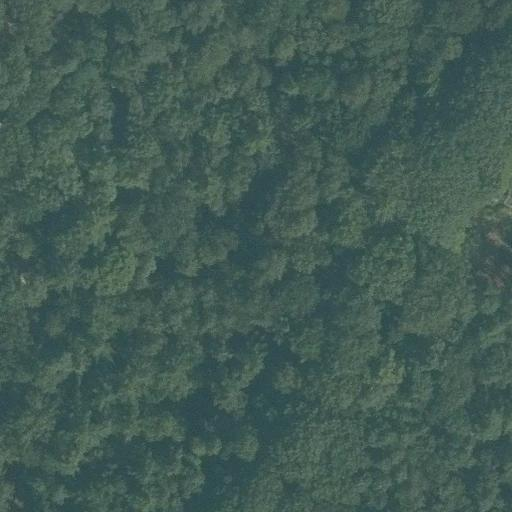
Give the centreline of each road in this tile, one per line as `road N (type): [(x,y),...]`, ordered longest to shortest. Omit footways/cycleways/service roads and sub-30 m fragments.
road 1 (track): [(511,66),(256,511)]
road 2 (track): [(14,0),(31,511)]
